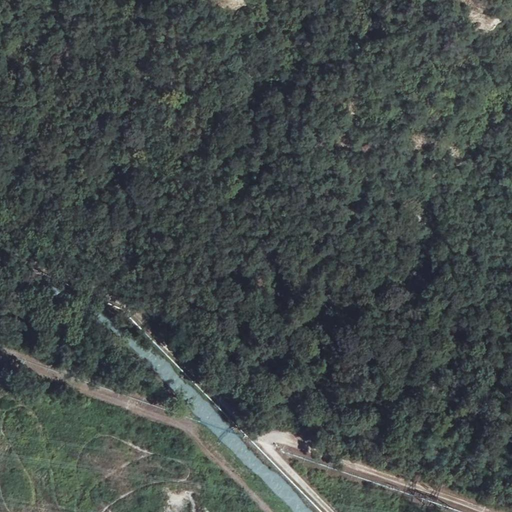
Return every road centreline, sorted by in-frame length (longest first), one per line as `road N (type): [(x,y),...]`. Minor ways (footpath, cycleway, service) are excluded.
road 1 (track): [(0,245),(143,326),(330,511)]
road 2 (track): [(250,433),(488,511)]
